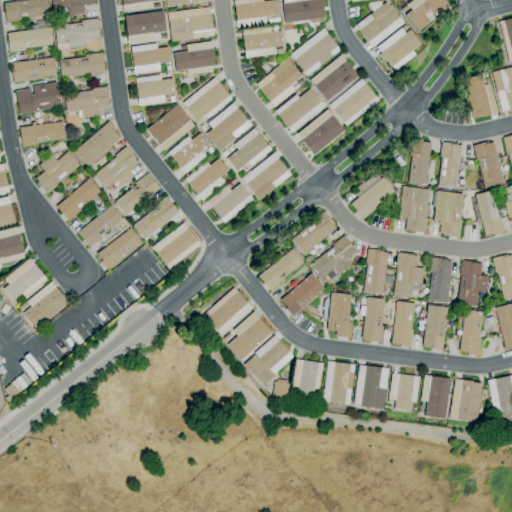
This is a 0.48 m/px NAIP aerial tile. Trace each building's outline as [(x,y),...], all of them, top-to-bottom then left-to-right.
[(5,23),(2,4),(31,0),(46,0),(48,15),(22,19),(22,21),(5,23)] [(67,16),(66,8),(52,10),(50,0),(93,0),(94,5),(82,6),(83,14),(67,16)] [(122,13),(120,0),(158,0),(159,1),(151,2),(152,9),(122,13)] [(236,28),(233,0),(261,0),(262,1),(275,0),(277,16),(264,17),(265,24),(236,28)] [(284,23),(281,3),(282,3),(282,0),(320,0),(323,18),(284,23)] [(418,31),(405,15),(410,10),(406,5),(412,0),(445,0),(449,4),(433,17),(434,18),(418,31)] [(371,48),(354,26),(372,12),(368,3),(379,2),(382,5),(385,2),(388,6),(390,5),(403,23),(371,48)] [(171,42),(167,13),(208,7),(212,36),(171,42)] [(127,44),(123,16),(162,11),(165,32),(152,34),(153,40),(127,44)] [(511,61),(508,62),(498,22),(511,18),(511,61)] [(57,50),(54,26),(81,23),(80,21),(96,19),(97,21),(98,21),(99,28),(98,29),(99,38),(88,40),(88,42),(84,43),(84,46),(57,50)] [(245,58),(241,31),(270,27),(270,32),(280,31),(282,46),(272,47),(272,49),(274,48),(275,54),(273,54),(245,58)] [(9,53),(6,34),(49,28),(52,45),(25,49),(25,50),(9,53)] [(306,76),(289,54),(322,29),(339,50),(306,76)] [(390,68),(385,61),(382,60),(379,56),(379,54),(409,30),(420,44),(390,68)] [(186,75),(185,70),(175,71),(173,53),(186,51),(185,45),(211,42),(213,58),(212,58),(213,66),(211,67),(212,72),(186,75)] [(134,75),(130,47),(156,43),(156,49),(167,47),(169,62),(158,64),(159,71),(134,75)] [(61,78),(59,61),(86,57),(85,55),(101,53),(104,73),(61,78)] [(356,76),(340,55),(308,80),(324,101),(356,76)] [(13,83),(11,72),(13,72),(12,63),(53,57),(55,76),(28,79),(28,81),(13,83)] [(274,106),(255,84),(286,59),(300,76),(289,86),(293,90),(274,106)] [(511,108),(500,112),(490,73),(511,66),(511,108)] [(138,106),(134,78),(160,75),(160,80),(171,78),(173,94),(163,95),(164,102),(138,106)] [(472,119),(462,80),(481,75),(483,85),(489,84),(496,113),(472,119)] [(195,122),(185,109),(186,108),(182,103),(213,78),(231,99),(207,118),(204,115),(195,122)] [(294,90),(293,87),(298,84),(297,82),(302,79),(304,82),(294,90)] [(345,127),(328,105),(360,79),(378,100),(345,127)] [(60,107),(57,83),(16,88),(19,112),(60,107)] [(81,118),(80,111),(66,113),(63,94),(70,94),(69,89),(74,89),(74,93),(92,90),(91,89),(106,87),(108,102),(106,103),(107,107),(96,108),(97,116),(81,118)] [(291,132),(274,111),(295,95),(297,98),(309,89),(321,104),(322,102),(325,106),(323,107),(291,132)] [(218,151),(205,134),(211,129),(207,124),(232,103),(250,125),(218,151)] [(162,151),(146,130),(176,105),(193,126),(162,151)] [(312,155),(296,134),(326,110),(343,130),(312,155)] [(86,167),(73,151),(108,121),(114,129),(113,131),(119,139),(86,167)] [(21,147),(18,128),(30,126),(30,123),(34,122),(35,126),(61,122),(63,139),(38,143),(38,145),(21,147)] [(203,133),(199,127),(203,124),(207,130),(203,133)] [(236,171),(226,159),(237,150),(233,145),(253,129),(270,149),(250,166),(247,162),(236,171)] [(184,174),(167,152),(187,136),(190,140),(199,133),(209,145),(200,152),(204,158),(184,174)] [(511,175),(507,154),(505,155),(501,138),(511,135),(511,175)] [(425,185),(407,183),(411,153),(409,153),(411,138),(421,140),(421,142),(430,143),(425,185)] [(455,188),(437,186),(441,158),(439,157),(441,142),(456,144),(456,145),(460,146),(455,188)] [(484,188),(477,160),(475,161),(472,146),(488,142),(488,143),(492,142),(503,183),(484,188)] [(103,189),(92,175),(114,157),(113,156),(125,146),(139,164),(129,172),(132,176),(119,186),(115,180),(103,189)] [(47,194),(34,179),(43,171),(38,165),(51,155),(56,161),(67,152),(79,166),(57,184),(58,185),(47,194)] [(258,201),(241,179),(272,153),(290,175),(258,201)] [(202,201),(184,179),(206,162),(209,166),(218,158),(228,170),(220,177),(224,182),(202,201)] [(0,164),(1,164),(9,192),(0,194),(0,164)] [(125,216),(114,202),(135,185),(133,184),(147,173),(159,188),(125,216)] [(360,221),(354,213),(355,211),(349,204),(357,198),(351,191),(363,182),(368,188),(382,177),(393,192),(374,207),(375,209),(360,221)] [(68,221),(56,207),(88,178),(99,191),(79,209),(80,210),(68,221)] [(224,223),(206,202),(226,186),(230,191),(239,183),(252,199),(224,223)] [(511,216),(507,218),(503,203),(505,202),(503,196),(509,195),(507,187),(511,185),(511,216)] [(424,233),(408,231),(408,230),(404,230),(406,218),(398,217),(402,186),(429,190),(425,218),(426,218),(424,233)] [(458,238),(443,236),(443,235),(439,234),(440,225),(438,225),(438,221),(433,221),(436,191),(462,194),(458,222),(460,222),(458,238)] [(484,236),(474,195),(491,191),(497,215),(499,214),(503,233),(494,235),(493,234),(484,236)] [(0,226),(0,198),(7,197),(14,223),(0,226)] [(144,239),(133,225),(154,209),(152,207),(166,197),(178,213),(144,239)] [(100,236),(101,238),(88,248),(76,233),(110,206),(121,219),(100,236)] [(302,255),(290,240),(312,222),(312,221),(323,211),(334,224),(332,225),(335,229),(302,255)] [(168,269),(151,248),(183,223),(200,245),(168,269)] [(0,259),(0,231),(15,227),(22,254),(0,259)] [(129,228),(140,243),(119,259),(121,260),(107,271),(100,262),(101,261),(95,254),(129,228)] [(327,283),(322,277),(321,278),(310,265),(332,246),(331,245),(343,236),(349,244),(353,248),(351,249),(354,252),(344,260),(349,266),(327,283)] [(269,292),(257,276),(291,249),(302,263),(281,279),(282,281),(269,292)] [(382,296),(362,293),(366,264),(364,264),(366,249),(383,251),(382,252),(387,253),(382,296)] [(415,299),(392,296),(396,268),(394,268),(396,253),(412,254),(412,255),(417,256),(415,267),(423,268),(420,291),(416,290),(415,299)] [(511,298),(503,301),(496,273),(495,273),(491,259),(507,255),(507,256),(511,255),(511,261),(511,298)] [(446,303),(427,301),(430,273),(428,272),(430,257),(446,259),(446,261),(450,261),(449,272),(450,272),(446,303)] [(12,301),(2,289),(8,285),(4,279),(29,259),(46,280),(24,298),(21,294),(12,301)] [(476,306),(456,304),(460,275),(458,275),(460,260),(476,263),(476,264),(481,264),(479,275),(487,277),(485,293),(478,292),(476,306)] [(291,317),(285,309),(286,308),(279,300),(311,273),(324,288),(301,308),(291,317)] [(34,329),(22,314),(30,307),(28,305),(21,310),(19,307),(26,301),(50,282),(67,303),(34,329)] [(220,336),(202,315),(233,288),(251,308),(220,336)] [(350,338),(334,336),(335,331),(326,330),(330,293),(350,295),(348,321),(351,322),(350,338)] [(380,343),(369,342),(370,340),(361,339),(366,297),(384,299),(381,326),(382,326),(380,343)] [(410,348),(398,346),(399,344),(390,343),(396,301),(414,304),(410,330),(412,330),(410,348)] [(511,346),(503,348),(494,308),(511,303),(511,346)] [(5,315),(0,311),(0,309),(4,304),(10,308),(5,315)] [(441,350),(431,349),(432,347),(422,346),(426,305),(446,308),(441,350)] [(477,356),(464,354),(465,353),(458,352),(463,310),(482,312),(478,339),(479,339),(477,356)] [(240,360),(226,345),(236,336),(231,331),(253,312),(271,332),(240,360)] [(262,386),(243,365),(255,354),(254,353),(273,335),(292,357),(272,375),(273,376),(262,386)] [(312,400),(296,397),(298,387),(291,386),(295,360),(322,364),(318,389),(314,388),(312,400)] [(349,404),(322,401),(327,362),(354,365),(349,404)] [(383,410),(353,406),(358,365),(388,369),(383,410)] [(19,392),(11,383),(22,373),(30,383),(19,392)] [(408,411),(393,409),(395,400),(391,400),(391,404),(387,403),(391,374),(418,377),(415,403),(409,402),(408,411)] [(445,419),(424,417),(426,402),(419,401),(423,375),(450,379),(445,419)] [(511,414),(494,418),(486,380),(511,375),(511,414)] [(287,398),(271,396),(274,381),(276,382),(276,379),(287,381),(286,383),(289,384),(287,398)] [(476,423),(448,419),(454,379),(471,382),(481,383),(476,423)] [(8,403),(4,398),(8,395),(4,389),(10,384),(18,395),(8,403)]
